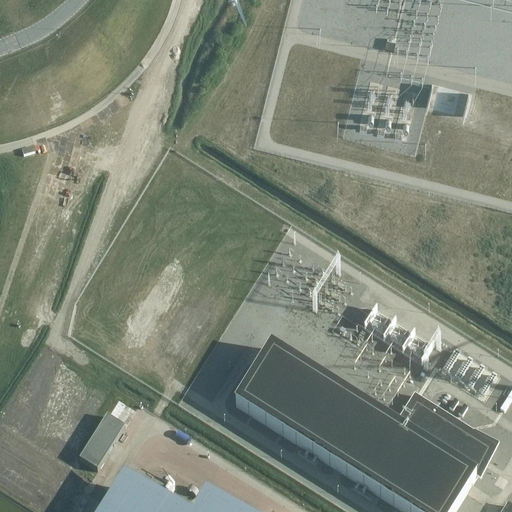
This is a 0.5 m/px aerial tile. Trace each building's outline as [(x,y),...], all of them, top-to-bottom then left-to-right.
[(440,63),(442,53),(434,51),(432,61),(440,63)] [(365,323),(363,329),(368,331),(387,342),(417,361),(420,362),(422,358),(428,360),(431,356),(434,347),(412,333),(415,334),(408,330),(406,329),(394,322),(375,309),(374,309),(365,323)] [(355,362),(362,352),(354,346),(346,356),(355,362)] [(415,396),(396,426),(374,412),(272,350),(236,409),(404,511),(456,511),(477,479),(479,480),(499,447),(415,396)] [(502,377),(462,355),(463,354),(456,351),(444,373),(490,398),(502,377)] [(511,392),(500,410),(504,413),(511,400),(511,392)] [(465,407),(459,416),(462,418),(468,409),(465,407)] [(123,415),(120,422),(125,425),(129,418),(123,415)] [(80,461),(98,473),(125,430),(107,418),(80,461)] [(165,492),(171,496),(174,490),(169,486),(165,492)] [(186,511),(180,508),(177,511),(164,511),(131,491),(117,511),(213,511),(210,510),(208,511),(186,511)]
